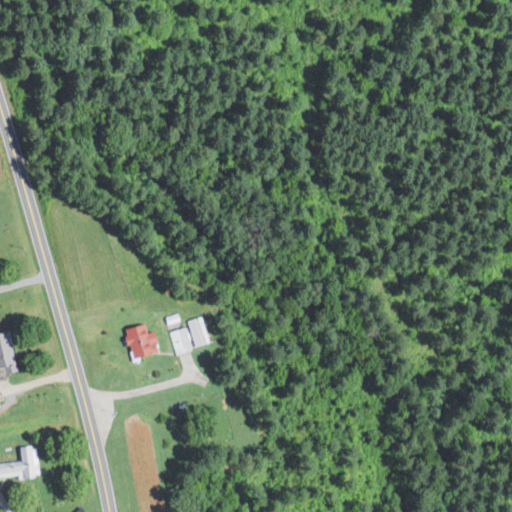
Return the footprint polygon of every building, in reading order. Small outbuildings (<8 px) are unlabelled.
[(193,346),(209,342),(201,316),(187,320),(193,346)] [(119,329),(129,358),(154,350),(147,331),(144,332),(140,322),(119,329)] [(169,331),(174,354),(191,350),(185,327),(169,331)] [(0,378),(3,378),(2,373),(12,371),(4,330),(0,330),(0,378)] [(0,461),(0,475),(15,474),(16,478),(35,476),(32,445),(15,447),(17,461),(0,461)]
